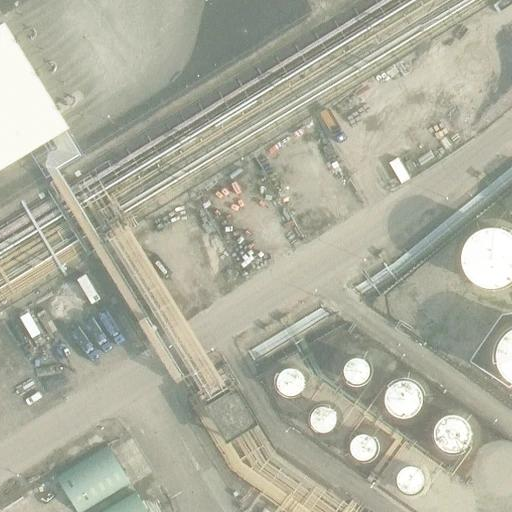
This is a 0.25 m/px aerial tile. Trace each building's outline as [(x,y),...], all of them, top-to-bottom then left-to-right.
[(0,24),(0,167),(74,123),(10,18),(0,24)] [(511,240),(509,237),(504,235),(499,233),(493,232),(487,232),(482,234),(477,236),(472,239),(468,243),(465,248),(463,253),(462,259),(462,265),(463,270),(465,275),(468,280),(472,284),(477,288),(482,290),(487,291),(493,292),(499,291),(504,289),(509,286),(511,283),(511,240)] [(511,333),(511,334),(506,337),(502,340),(498,345),(496,350),(495,355),(494,361),(495,367),(497,372),(499,377),(503,381),(507,384),(511,386),(511,333)] [(374,361),(372,354),(369,349),(364,346),(359,344),(352,345),(346,348),(342,353),(340,360),(341,366),(344,372),(347,375),(350,377),(356,378),(363,377),(369,373),(372,368),(374,361)] [(299,376),(298,369),(294,363),(288,359),(281,358),(277,359),(274,360),(269,364),(266,369),(264,376),(266,383),(270,388),(276,392),(281,393),(288,392),(293,388),(297,383),(299,376)] [(422,397),(422,396),(421,390),(420,387),(415,380),(409,376),(405,374),(400,374),(395,374),(391,375),(384,380),(379,387),(378,395),(379,404),(381,407),(384,411),(390,416),(398,418),(406,417),(410,415),(414,412),(417,409),(420,405),(422,397)] [(332,414),(332,413),(331,407),(329,404),(327,401),(321,397),(314,396),(311,397),(307,398),(303,402),(299,407),(298,414),(300,420),(301,423),(304,426),(310,429),(316,430),(322,429),(327,425),(331,420),(332,414)] [(473,433),(473,431),(472,424),(467,417),(462,412),(458,411),(453,410),(445,411),(441,412),(437,415),(434,418),(432,422),(430,430),(430,434),(431,439),(433,443),(435,446),(442,451),(450,453),(458,452),(466,448),(469,444),(471,441),(473,433)] [(376,445),(376,444),(375,439),(372,434),(368,430),(362,429),(356,429),(351,432),(347,436),(345,440),(345,444),(346,450),(348,454),(352,458),(359,460),(365,459),(370,457),(374,452),(375,448),(376,445)] [(511,445),(509,444),(501,442),(496,443),(491,444),(485,448),(482,452),(479,456),(478,461),(478,465),(479,472),(481,476),(484,480),(491,485),(498,487),(502,487),(507,486),(511,484),(511,483),(511,445)] [(107,446),(56,477),(77,511),(85,511),(131,484),(107,446)] [(420,479),(420,478),(418,471),(415,466),(409,462),(403,460),(400,460),(395,461),(389,465),(385,470),(383,478),(384,482),(385,486),(389,491),(394,495),(400,496),(407,495),(413,492),(418,486),(420,479)] [(147,511),(135,491),(101,511),(147,511)]
